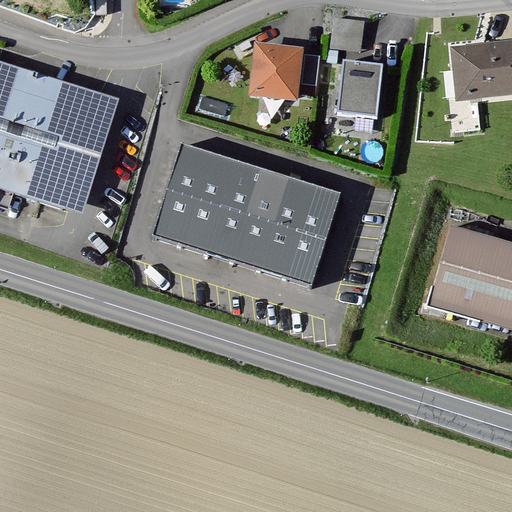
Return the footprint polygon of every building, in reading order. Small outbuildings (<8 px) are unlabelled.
[(332,49),(373,55),(378,20),(337,14),(332,49)] [(511,41),(447,49),(453,105),(511,98),(511,41)] [(297,53),(250,47),(242,99),(290,106),(297,53)] [(376,69),(336,65),(330,117),(371,121),(376,69)] [(113,102),(0,66),(0,193),(76,218),(113,102)] [(331,198),(176,148),(146,240),(302,289),(331,198)] [(511,250),(449,233),(428,309),(511,331),(511,250)]
